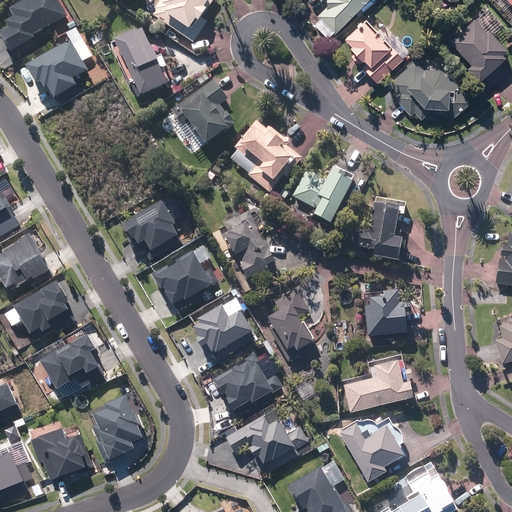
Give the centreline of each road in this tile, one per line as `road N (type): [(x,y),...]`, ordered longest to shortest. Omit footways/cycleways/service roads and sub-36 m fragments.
road 1 (residential): [(0,106),(181,416),(175,464),(157,485),(87,511)]
road 2 (residential): [(333,113),(241,50),(247,27),(276,23),(317,77)]
road 3 (residential): [(455,242),(455,335),(468,408)]
